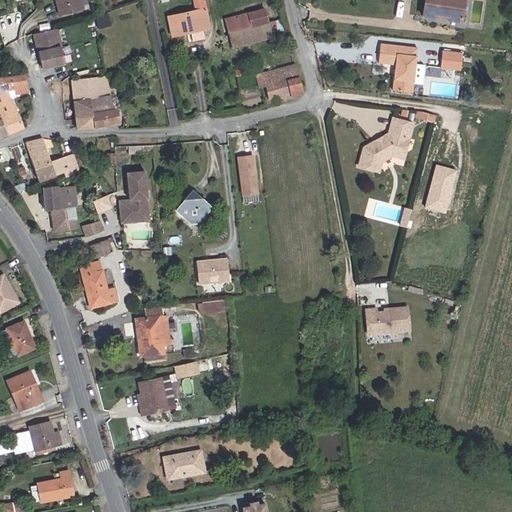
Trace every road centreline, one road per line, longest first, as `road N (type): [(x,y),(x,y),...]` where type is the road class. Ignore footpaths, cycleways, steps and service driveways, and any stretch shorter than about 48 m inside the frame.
road 1 (residential): [(0,144),(38,129),(114,136),(243,122),(305,105),(316,96),(292,0)]
road 2 (tertiary): [(0,207),(46,279),(119,511)]
road 3 (unknown): [(316,96),(350,290)]
road 4 (unknown): [(295,15),(430,29)]
